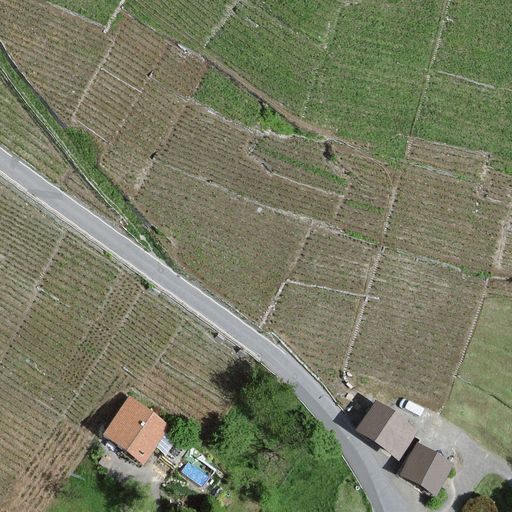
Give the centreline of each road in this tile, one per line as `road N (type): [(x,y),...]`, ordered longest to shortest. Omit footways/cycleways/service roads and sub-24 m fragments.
road 1 (secondary): [(264,349),(0,158)]
road 2 (secondary): [(264,349),(358,452),(386,511)]
